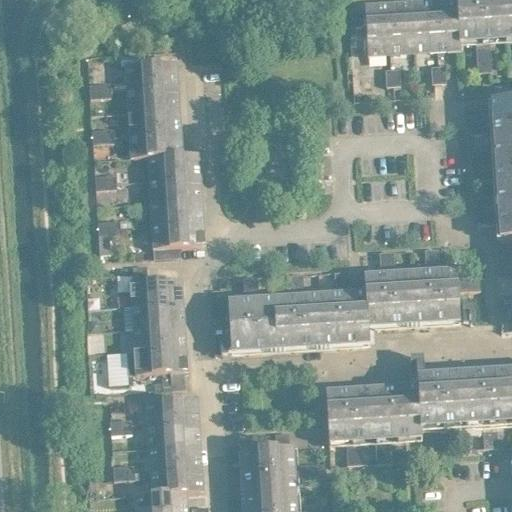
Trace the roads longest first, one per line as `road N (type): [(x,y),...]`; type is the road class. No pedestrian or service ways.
road 1 (residential): [(220,243),(200,277),(217,511)]
road 2 (residential): [(351,215),(437,211),(436,140),(350,142)]
road 3 (residential): [(187,61),(189,131),(209,148),(220,243)]
road 4 (residential): [(351,215),(301,236),(220,243)]
